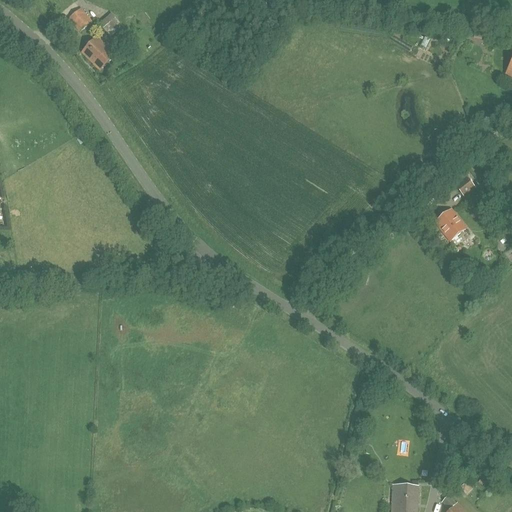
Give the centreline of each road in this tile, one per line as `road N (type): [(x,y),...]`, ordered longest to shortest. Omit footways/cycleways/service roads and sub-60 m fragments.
road 1 (unclassified): [(208,253),(152,193),(61,67),(0,10)]
road 2 (unclassified): [(300,316),(351,252),(411,199),(511,129)]
road 3 (unclassified): [(208,253),(185,275),(0,290)]
road 4 (unclassified): [(446,416),(300,316)]
